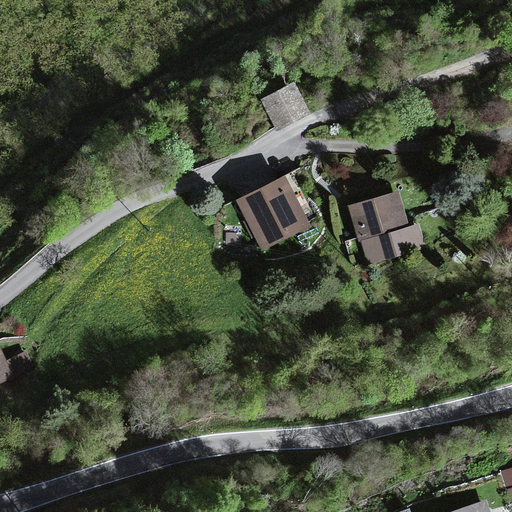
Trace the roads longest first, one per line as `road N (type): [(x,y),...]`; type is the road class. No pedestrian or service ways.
road 1 (unclassified): [(511,395),(342,434),(209,444),(0,506)]
road 2 (residential): [(0,292),(97,220),(272,141)]
road 3 (residential): [(272,141),(511,47)]
road 4 (residential): [(272,141),(502,151)]
